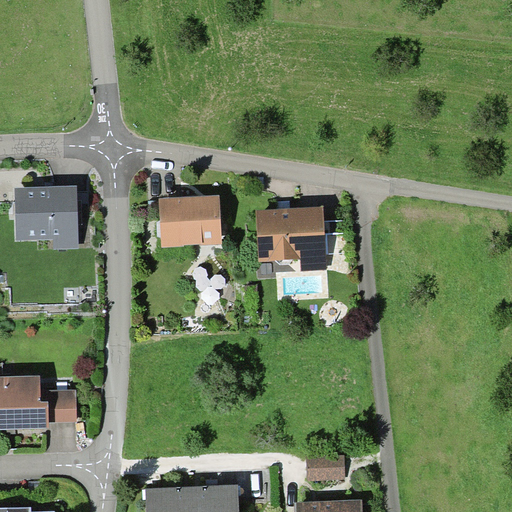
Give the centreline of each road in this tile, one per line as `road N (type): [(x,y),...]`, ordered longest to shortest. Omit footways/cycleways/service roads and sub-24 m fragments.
road 1 (track): [(392,511),(360,182)]
road 2 (residential): [(112,148),(120,329),(109,464)]
road 3 (residential): [(112,148),(360,182)]
road 4 (residential): [(95,0),(112,148)]
